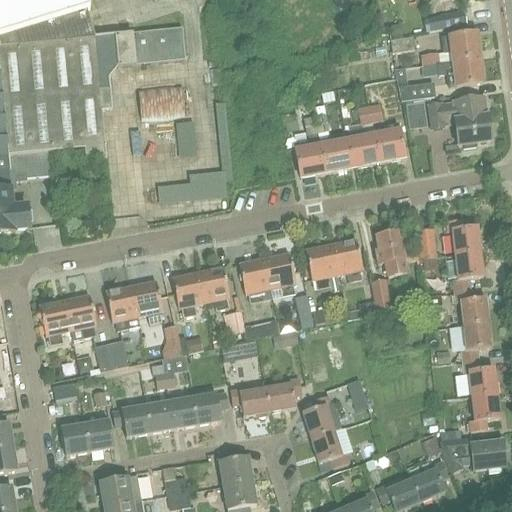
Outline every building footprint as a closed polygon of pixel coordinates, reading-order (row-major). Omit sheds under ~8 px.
[(0,0),(0,173),(7,173),(12,173),(12,181),(49,178),(48,154),(84,150),(85,163),(105,161),(101,113),(111,112),(109,79),(117,69),(184,62),(181,30),(95,39),(87,12),(89,11),(86,0),(0,0)] [(438,18),(441,32),(466,27),(463,12),(438,18)] [(421,69),(430,67),(479,61),(476,35),(448,39),(441,40),(443,56),(420,58),(421,69)] [(392,55),(414,53),(412,40),(390,43),(392,55)] [(455,90),(483,86),(479,61),(430,67),(431,79),(446,77),(448,90),(455,89),(455,90)] [(396,71),(402,104),(435,100),(434,86),(408,89),(406,70),(396,71)] [(351,171),(377,166),(371,131),(374,130),(369,109),(367,109),(363,88),(337,93),(339,106),(358,103),(359,111),(357,111),(361,133),(347,136),(349,143),(346,143),(351,171)] [(193,122),(188,90),(145,97),(150,128),(193,122)] [(351,171),(346,143),(344,144),(343,137),(329,139),(325,117),(323,108),(322,108),(319,97),(311,99),(315,119),(316,119),(320,142),(319,142),(325,176),(351,171)] [(455,127),(457,149),(491,144),(487,119),(486,119),(483,101),(452,105),(441,106),(441,105),(427,106),(429,133),(444,131),(444,129),(455,127)] [(371,131),(377,166),(403,161),(397,126),(382,129),(382,124),(379,107),(375,107),(369,109),(374,130),(371,131)] [(316,119),(315,119),(304,121),(308,144),(294,146),(295,153),(294,153),(299,181),(325,176),(319,142),(320,142),(316,119)] [(143,135),(142,158),(154,159),(154,135),(143,135)] [(7,173),(0,173),(0,234),(13,234),(13,232),(28,230),(26,209),(11,210),(7,173)] [(452,237),(454,258),(479,255),(476,231),(461,232),(460,224),(445,225),(445,236),(452,237)] [(418,262),(436,260),(433,233),(416,234),(418,262)] [(378,268),(385,267),(387,281),(399,280),(408,278),(404,263),(398,235),(375,240),(378,254),(375,255),(378,268)] [(333,264),(337,279),(347,278),(348,286),(361,283),(359,274),(362,273),(356,243),(330,248),(333,264)] [(338,288),(337,279),(333,264),(330,248),(305,254),(311,284),(314,283),(316,293),(329,290),(330,295),(339,293),(338,288)] [(479,255),(454,258),(457,282),(451,283),(453,295),(471,292),(470,282),(482,280),(479,255)] [(263,262),(270,292),(280,290),(281,300),(295,298),(293,287),(295,287),(289,257),(263,262)] [(424,262),(425,272),(437,270),(436,260),(424,262)] [(270,292),(263,262),(238,267),(244,297),(248,297),(249,307),(262,305),(260,294),(270,292)] [(222,271),(197,276),(203,307),(214,304),(215,313),(228,311),(226,302),(228,301),(222,271)] [(203,307),(197,276),(171,282),(177,312),(181,311),(183,321),(196,318),(194,309),(203,307)] [(377,319),(387,317),(391,316),(385,282),(370,285),(377,319)] [(156,285),(131,290),(137,320),(147,318),(149,328),(162,326),(160,316),(162,315),(156,285)] [(446,295),(445,285),(431,286),(432,296),(446,295)] [(137,320),(131,290),(105,295),(111,326),(115,325),(116,335),(120,334),(122,345),(141,340),(137,320)] [(462,330),(487,326),(484,302),(472,303),(471,292),(453,295),(454,306),(459,307),(462,330)] [(305,297),(294,300),(301,330),(312,328),(305,297)] [(70,334),(72,344),(94,339),(93,329),(96,329),(89,298),(64,304),(70,334)] [(424,300),(425,310),(441,308),(440,298),(424,300)] [(61,336),(70,334),(64,304),(38,309),(45,339),(48,339),(49,349),(62,347),(61,336)] [(314,328),(334,323),(331,310),(315,313),(313,320),(314,328)] [(244,335),(242,325),(240,316),(239,314),(223,317),(227,338),(244,335)] [(460,353),(461,365),(480,364),(479,361),(492,360),(491,351),(487,326),(462,330),(465,354),(460,353)] [(248,345),(265,341),(262,327),(245,330),(248,345)] [(177,341),(174,328),(162,331),(165,343),(177,341)] [(214,351),(225,348),(223,337),(212,340),(214,351)] [(270,340),(273,354),(286,352),(283,338),(270,340)] [(185,339),(177,341),(178,349),(180,357),(188,355),(188,356),(202,353),(199,339),(186,343),(185,339)] [(107,347),(113,373),(128,369),(121,344),(107,347)] [(155,366),(149,346),(134,350),(140,371),(155,366)] [(100,376),(113,373),(107,347),(94,350),(100,376)] [(237,348),(222,350),(224,365),(239,362),(237,348)] [(436,356),(437,366),(450,365),(449,354),(436,356)] [(161,363),(162,367),(163,376),(166,391),(175,389),(173,374),(171,360),(161,363)] [(481,374),(480,364),(461,365),(463,377),(468,377),(471,400),(496,397),(493,372),(481,374)] [(156,378),(154,378),(156,393),(166,391),(163,376),(156,378)] [(289,388),(265,392),(269,416),(295,412),(293,400),(301,398),(299,381),(289,382),(289,388)] [(362,391),(360,385),(360,384),(339,391),(345,409),(361,403),(362,391)] [(57,417),(67,415),(65,402),(79,400),(77,385),(53,389),(57,417)] [(269,416),(265,392),(239,396),(238,391),(229,392),(231,410),(240,408),(242,421),(269,416)] [(106,409),(104,395),(93,397),(96,410),(106,409)] [(192,402),(197,429),(221,425),(219,412),(227,411),(224,396),(216,397),(216,398),(192,402)] [(496,397),(471,400),(473,424),(468,424),(469,434),(487,433),(486,423),(499,422),(496,397)] [(339,432),(328,399),(304,406),(307,415),(302,416),(310,442),(333,434),(339,432)] [(192,402),(169,406),(173,433),(197,429),(192,402)] [(173,433),(169,406),(145,410),(149,436),(173,433)] [(125,440),(149,436),(145,410),(121,414),(121,413),(112,414),(114,431),(123,429),(125,440)] [(108,424),(84,428),(89,455),(113,451),(108,424)] [(0,451),(12,450),(8,425),(0,426),(0,451)] [(89,455),(84,428),(60,432),(65,459),(89,455)] [(333,434),(310,442),(318,467),(321,466),(330,463),(332,470),(332,472),(350,467),(346,457),(341,458),(333,434)] [(421,445),(428,460),(441,454),(434,439),(421,445)] [(472,467),(473,473),(505,470),(502,445),(471,448),(471,441),(440,444),(441,451),(451,476),(462,471),(461,468),(472,467)] [(12,450),(0,451),(0,476),(16,474),(12,450)] [(223,488),(250,484),(246,460),(219,465),(223,488)] [(362,466),(366,475),(376,471),(372,462),(362,466)] [(330,463),(321,466),(323,473),(332,470),(330,463)] [(409,483),(420,505),(444,495),(439,484),(447,480),(440,464),(431,468),(432,473),(409,483)] [(332,488),(344,483),(341,474),(329,479),(332,488)] [(100,485),(104,509),(141,503),(140,498),(136,479),(100,485)] [(174,482),(177,498),(188,496),(185,481),(174,482)] [(166,500),(177,498),(174,482),(164,484),(166,500)] [(393,511),(404,511),(420,505),(409,483),(385,493),(384,489),(375,492),(383,509),(390,505),(393,511)] [(254,509),(250,484),(223,488),(227,511),(249,511),(249,510),(254,509)] [(0,511),(14,511),(10,489),(0,490),(0,511)] [(342,511),(374,511),(378,511),(370,494),(362,498),(363,503),(342,511)] [(188,496),(177,498),(179,511),(185,511),(190,511),(188,496)] [(168,511),(179,511),(177,498),(166,500),(168,511)] [(142,511),(141,503),(104,509),(104,511),(142,511)]
